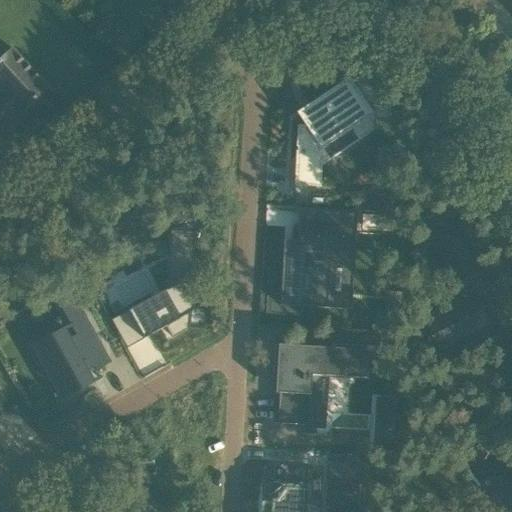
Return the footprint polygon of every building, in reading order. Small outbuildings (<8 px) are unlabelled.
[(0,59),(0,90),(1,91),(0,92),(0,128),(19,110),(22,113),(48,88),(11,49),(0,59)] [(320,150),(348,129),(356,140),(390,115),(362,77),(349,87),(347,83),(310,110),(314,116),(305,122),(310,128),(295,127),(292,187),(318,189),(320,150)] [(381,197),(380,211),(399,213),(400,199),(381,197)] [(331,214),(331,224),(356,226),(357,214),(331,212),(331,214)] [(196,325),(217,313),(217,315),(218,315),(224,218),(223,218),(223,220),(202,219),(198,273),(174,287),(196,325)] [(294,257),(281,256),(282,253),(280,253),(277,306),(314,309),(315,294),(325,295),(328,261),(346,262),(349,231),(296,227),(294,257)] [(460,303),(421,325),(437,355),(477,334),(483,346),(481,347),(509,398),(511,397),(510,395),(511,393),(511,341),(507,333),(491,342),(485,330),(488,328),(471,297),(469,298),(463,287),(478,278),(450,227),(424,241),(452,292),(454,291),(460,303)] [(65,396),(92,381),(87,372),(92,368),(95,372),(110,364),(81,313),(66,321),(74,337),(69,340),(64,331),(37,347),(65,396)] [(279,346),(275,424),(305,426),(308,377),(324,378),(369,381),(371,351),(279,346)] [(373,449),(372,451),(392,452),(395,411),(394,411),(375,410),(373,449)] [(118,452),(118,479),(124,479),(122,511),(159,511),(160,511),(184,511),(191,511),(195,449),(145,447),(144,452),(118,452)] [(296,511),(299,463),(277,462),(277,470),(267,469),(267,468),(266,468),(265,483),(268,483),(266,511),(296,511)] [(511,486),(506,484),(500,503),(511,506),(511,486)]
